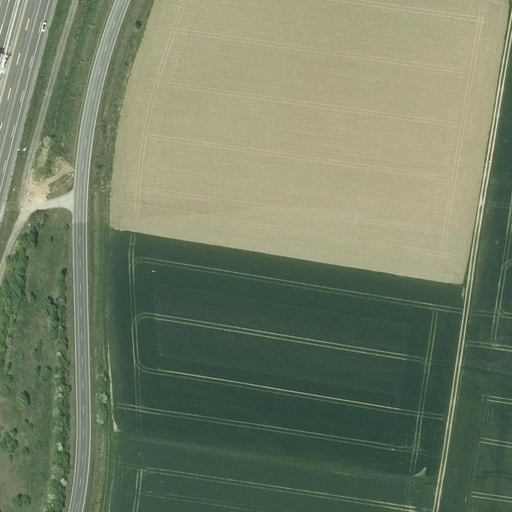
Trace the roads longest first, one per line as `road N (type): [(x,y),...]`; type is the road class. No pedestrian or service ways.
road 1 (tertiary): [(123,0),(82,156),(83,427),(74,511)]
road 2 (track): [(511,30),(438,511)]
road 3 (motorway): [(0,157),(36,0)]
